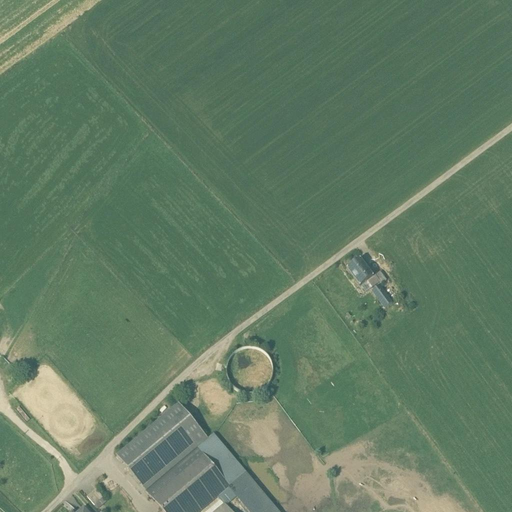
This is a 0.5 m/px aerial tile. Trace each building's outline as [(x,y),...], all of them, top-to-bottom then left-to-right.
[(372,278),(360,261),(347,270),(359,287),(372,278)] [(392,304),(379,286),(372,292),(384,309),(392,304)] [(250,391),(266,391),(266,360),(251,360),(251,365),(258,365),(258,372),(249,372),(249,378),(251,378),(250,391)] [(178,406),(116,458),(142,490),(160,511),(201,511),(228,490),(247,511),(276,511),(213,437),(208,441),(178,406)] [(89,495),(99,507),(107,500),(97,488),(89,495)]
